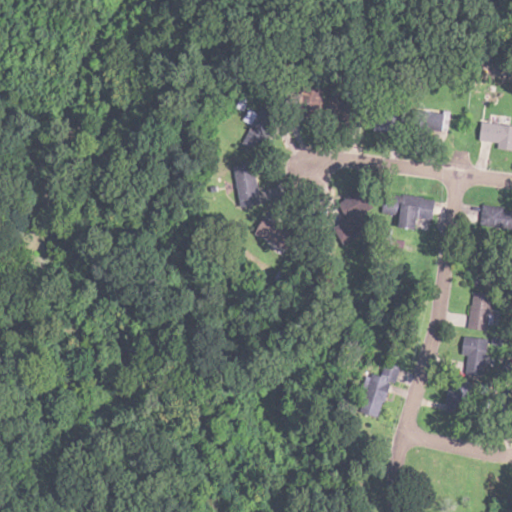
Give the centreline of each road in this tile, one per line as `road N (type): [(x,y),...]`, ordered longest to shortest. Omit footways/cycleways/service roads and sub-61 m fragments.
road 1 (residential): [(405,511),(394,492),(434,330),(455,175)]
road 2 (residential): [(318,154),(511,182)]
